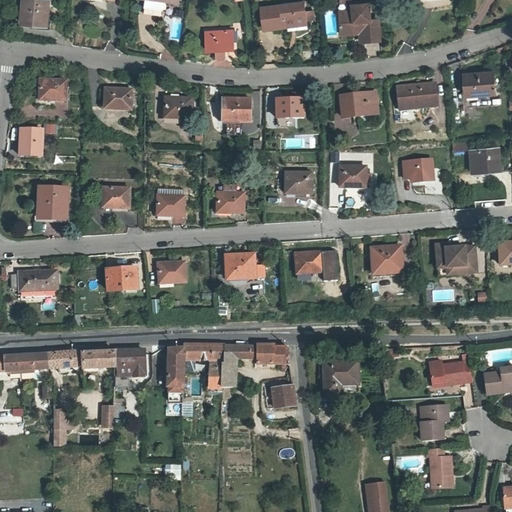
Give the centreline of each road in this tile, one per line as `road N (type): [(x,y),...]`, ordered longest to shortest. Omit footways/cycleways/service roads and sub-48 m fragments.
road 1 (residential): [(0,251),(511,213)]
road 2 (residential): [(511,34),(403,64),(252,77),(11,49)]
road 3 (secondary): [(0,343),(292,337)]
road 4 (secondary): [(292,337),(511,331)]
road 5 (residential): [(318,511),(292,337)]
